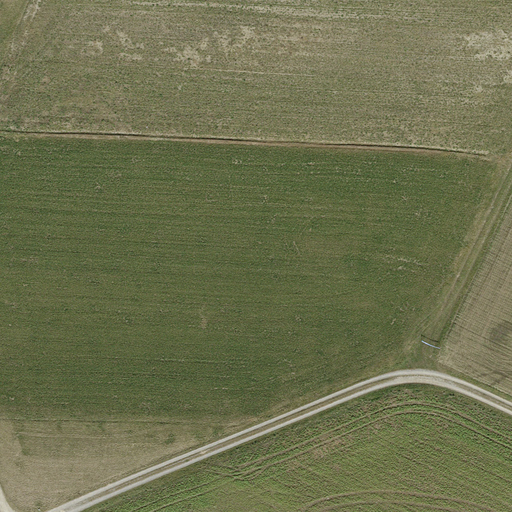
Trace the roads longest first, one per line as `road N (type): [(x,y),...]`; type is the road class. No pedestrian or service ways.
road 1 (track): [(511,409),(456,384),(393,380),(72,511)]
road 2 (track): [(415,381),(511,173)]
